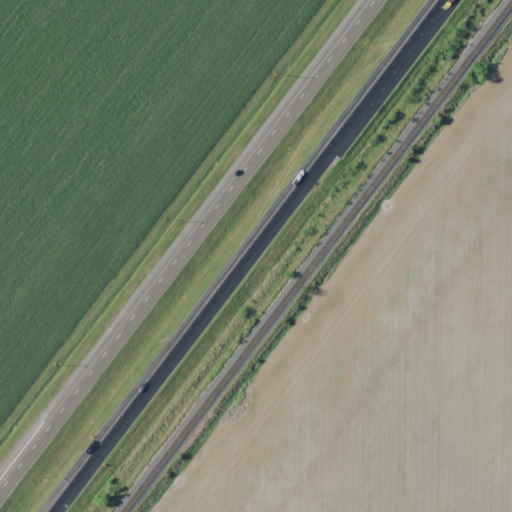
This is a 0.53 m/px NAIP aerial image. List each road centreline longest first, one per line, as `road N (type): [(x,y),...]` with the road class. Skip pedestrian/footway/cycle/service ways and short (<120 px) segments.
road 1 (trunk): [(55,511),(453,0)]
road 2 (trunk): [(377,0),(0,491)]
